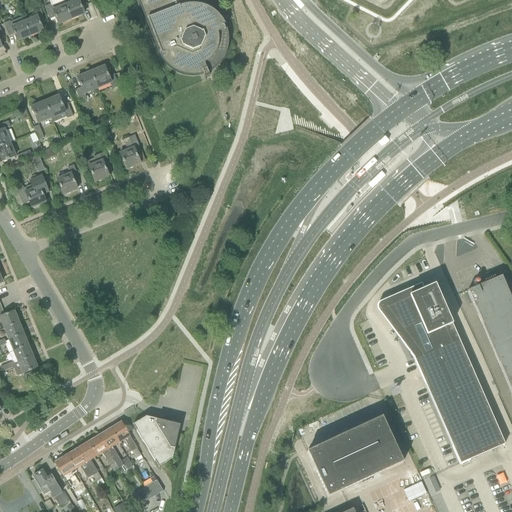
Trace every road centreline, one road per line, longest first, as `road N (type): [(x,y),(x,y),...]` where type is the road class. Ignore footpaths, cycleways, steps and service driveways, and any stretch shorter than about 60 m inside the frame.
road 1 (secondary): [(396,114),(295,211),(262,264),(215,398),(194,511)]
road 2 (secondary): [(230,511),(258,405),(306,299),(348,239),(432,159)]
road 3 (residential): [(0,468),(96,393),(93,373),(22,252)]
road 4 (residential): [(511,218),(402,249),(349,312),(342,368)]
road 5 (tertiary): [(287,0),(396,114)]
road 6 (residential): [(22,252),(167,190)]
road 7 (tertiary): [(412,103),(304,0)]
road 8 (unknown): [(402,369),(377,307),(391,290),(435,270)]
